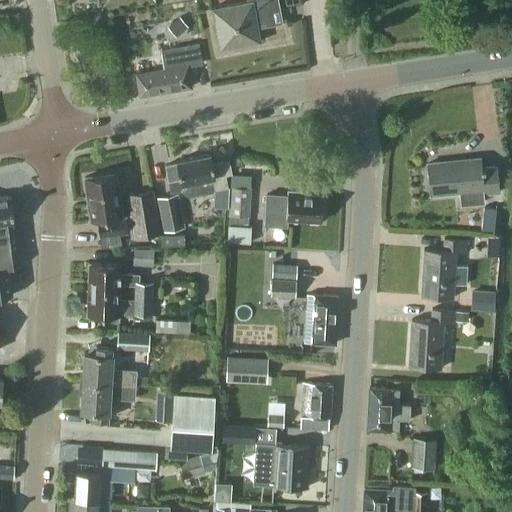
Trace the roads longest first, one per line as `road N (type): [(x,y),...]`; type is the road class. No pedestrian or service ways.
road 1 (residential): [(343,511),(364,186),(350,84)]
road 2 (residential): [(36,511),(57,133)]
road 3 (tertiary): [(57,133),(350,84)]
road 4 (tertiary): [(350,84),(511,57)]
road 5 (residential): [(57,133),(36,0)]
